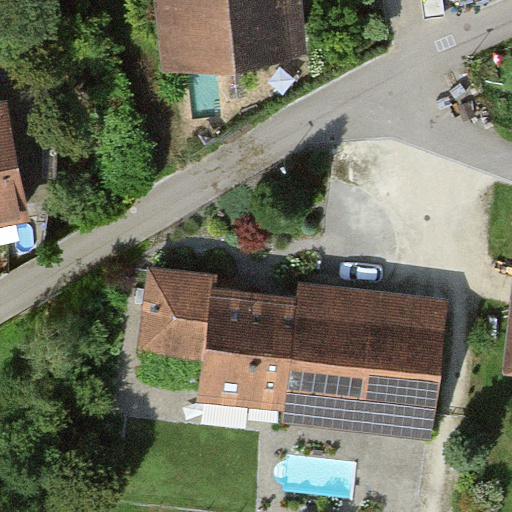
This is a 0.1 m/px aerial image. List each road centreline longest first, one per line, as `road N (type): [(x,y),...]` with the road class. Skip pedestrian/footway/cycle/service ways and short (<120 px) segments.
road 1 (residential): [(0,304),(511,24)]
road 2 (track): [(399,0),(410,76),(455,126),(511,151)]
